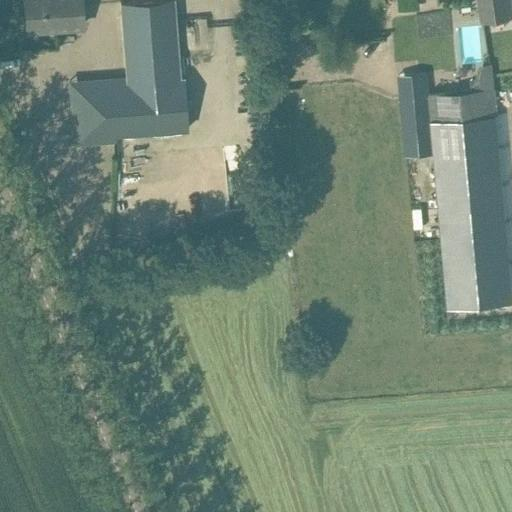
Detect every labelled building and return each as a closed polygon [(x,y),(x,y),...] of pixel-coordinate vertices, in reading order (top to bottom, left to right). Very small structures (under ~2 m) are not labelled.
[(24,0),(26,29),(82,25),(80,0),(24,0)] [(172,0),(151,0),(120,2),(127,82),(75,86),(79,137),(187,129),(183,77),(178,77),(172,0)] [(509,0),(479,0),(482,20),(511,16),(509,0)] [(358,81),(323,82),(328,221),(363,220),(358,81)] [(428,96),(400,98),(405,156),(433,153),(447,307),(511,301),(511,284),(494,87),(428,93),(428,96)] [(511,88),(499,89),(500,106),(511,106),(511,88)] [(124,191),(112,196),(120,217),(132,213),(124,191)]
